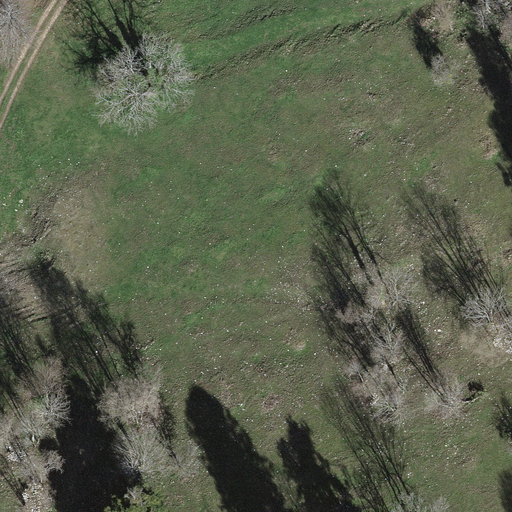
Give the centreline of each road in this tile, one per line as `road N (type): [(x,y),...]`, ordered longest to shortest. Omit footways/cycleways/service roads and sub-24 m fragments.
road 1 (trunk): [(42,0),(363,511)]
road 2 (track): [(0,106),(65,0)]
